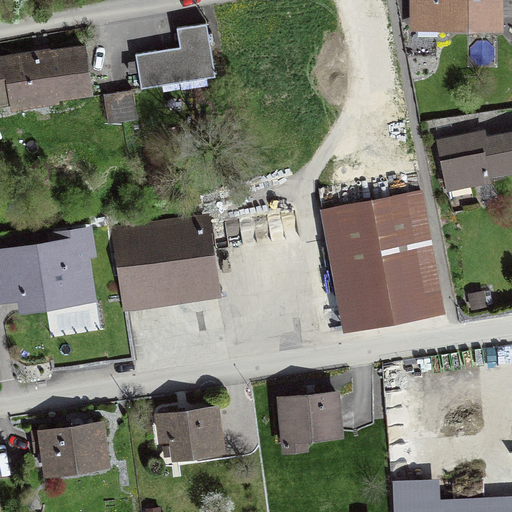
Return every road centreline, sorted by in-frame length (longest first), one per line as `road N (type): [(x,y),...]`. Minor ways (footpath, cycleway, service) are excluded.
road 1 (residential): [(511,332),(0,399)]
road 2 (residential): [(0,36),(225,0)]
